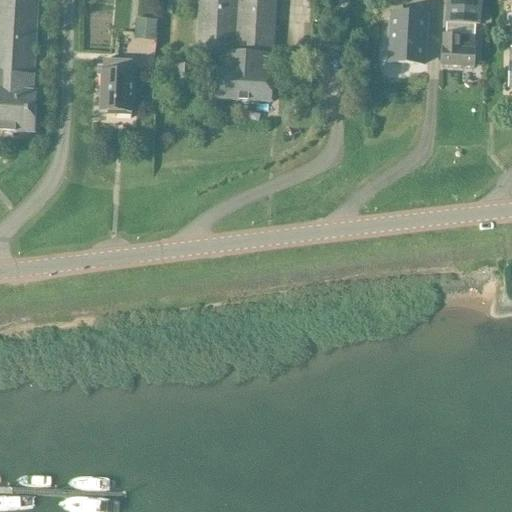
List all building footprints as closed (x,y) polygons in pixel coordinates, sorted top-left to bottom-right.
[(0,0),(0,133),(33,135),(35,94),(32,94),(37,0),(0,0)] [(270,104),(275,0),(199,0),(196,54),(218,55),(216,101),(270,104)] [(445,0),(444,25),(477,27),(478,0),(445,0)] [(394,2),(389,84),(424,86),(428,4),(394,2)] [(133,40),(152,42),(155,43),(157,22),(155,21),(135,19),(133,40)] [(473,69),(474,38),(443,37),(441,67),(473,69)] [(129,113),(131,75),(130,75),(130,63),(103,61),(103,73),(102,73),(100,112),(103,112),(105,115),(113,115),(116,112),(129,113)] [(192,91),(194,69),(175,68),(174,90),(192,91)]
